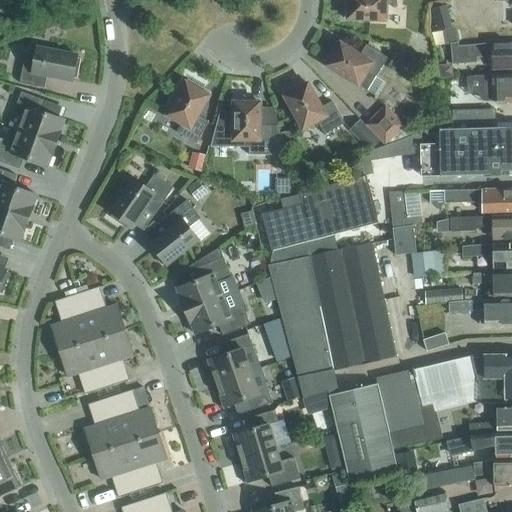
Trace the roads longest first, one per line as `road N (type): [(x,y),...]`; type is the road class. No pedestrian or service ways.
road 1 (residential): [(213,511),(144,293),(116,249),(69,213)]
road 2 (residential): [(69,213),(32,312),(27,360),(28,411),(62,511)]
road 3 (residential): [(129,0),(116,92),(69,213)]
road 4 (residential): [(304,0),(301,16),(271,50),(213,56)]
